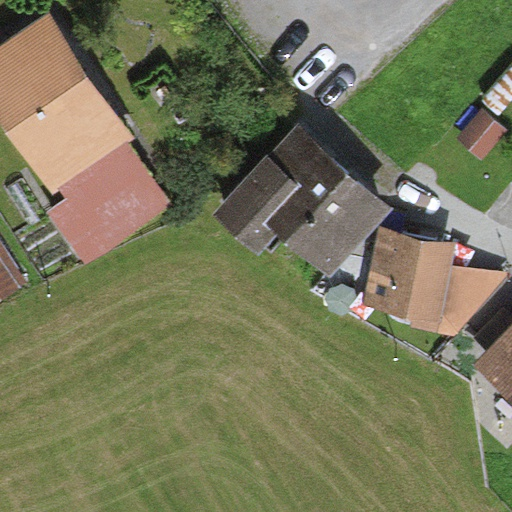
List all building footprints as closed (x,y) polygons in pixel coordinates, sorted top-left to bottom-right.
[(0,45),(0,87),(72,195),(52,208),(86,259),(166,200),(44,16),(0,45)] [(222,200),(257,232),(278,209),(333,257),(381,204),(294,123),(222,200)] [(401,298),(398,313),(434,321),(447,262),(437,260),(442,238),(378,225),(364,290),(401,298)] [(0,290),(18,280),(0,252),(0,290)] [(488,355),(511,374),(511,317),(501,307),(476,334),(493,350),(488,355)]
